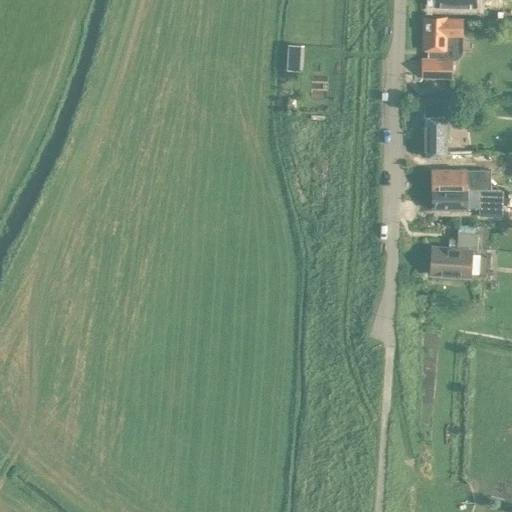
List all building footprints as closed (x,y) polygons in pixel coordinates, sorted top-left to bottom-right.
[(422,12),(422,44),(428,45),(429,53),(422,53),(422,71),(450,71),(450,53),(456,50),(460,45),(460,13),(444,13),(444,12),(422,12)] [(298,39),(289,39),(287,63),(296,64),(298,39)] [(458,95),(452,95),(423,97),(423,112),(424,150),(446,149),(445,111),(453,111),(459,110),(458,95)] [(430,164),(430,183),(490,182),(490,163),(430,164)] [(494,182),(490,182),(430,183),(431,203),(477,203),(477,211),(501,210),(501,185),(494,182)] [(448,242),(444,241),(431,240),(429,268),(469,271),(471,244),(476,244),(477,228),(473,227),(474,220),(457,219),(456,233),(449,233),(448,242)]
